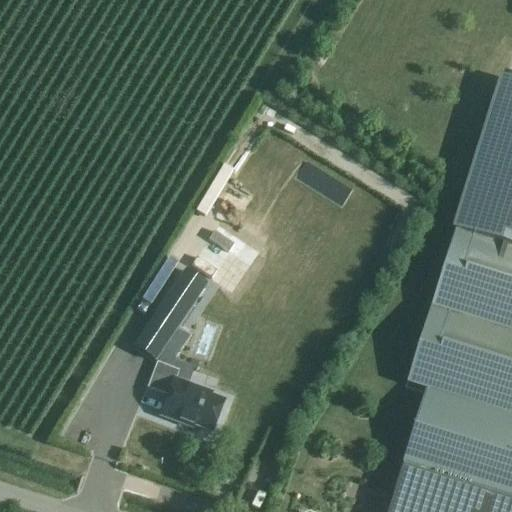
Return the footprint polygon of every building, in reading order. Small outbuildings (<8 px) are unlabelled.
[(511,84),(504,82),(456,237),(511,255),(511,84)] [(403,468),(389,511),(511,511),(511,255),(456,237),(406,389),(427,395),(403,468)] [(207,288),(187,275),(136,351),(156,365),(207,288)] [(147,390),(168,398),(173,385),(174,385),(178,373),(157,365),(147,390)] [(168,398),(161,418),(186,428),(187,425),(212,435),(224,404),(174,385),(173,385),(168,398)] [(252,469),(246,481),(258,487),(261,480),(259,473),(252,469)] [(267,480),(259,511),(321,511),(326,493),(267,480)] [(355,511),(357,503),(345,501),(342,511),(355,511)]
